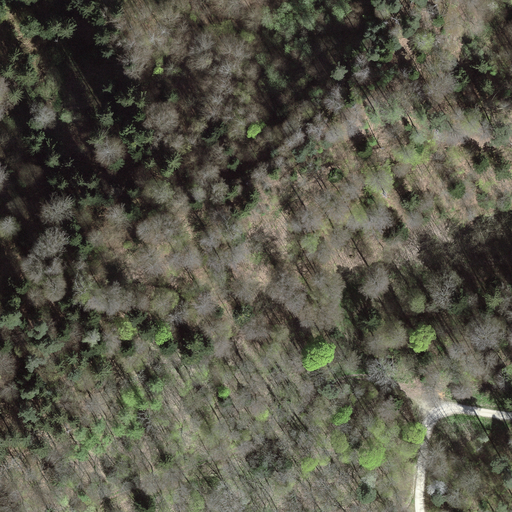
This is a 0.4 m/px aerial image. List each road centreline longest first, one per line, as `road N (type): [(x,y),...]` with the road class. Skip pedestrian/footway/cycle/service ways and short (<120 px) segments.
road 1 (track): [(430,398),(386,377),(336,380),(263,437),(77,511)]
road 2 (track): [(511,413),(430,398),(420,511)]
